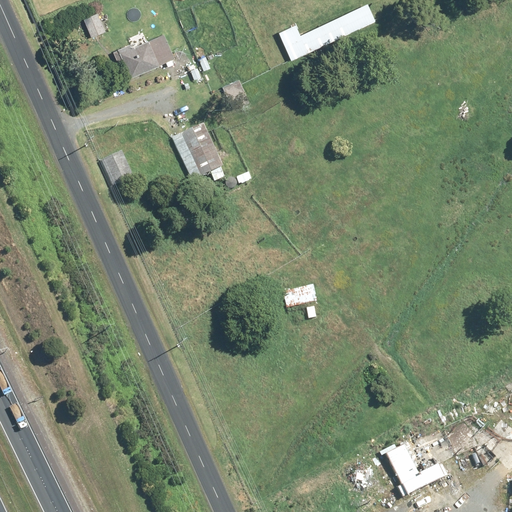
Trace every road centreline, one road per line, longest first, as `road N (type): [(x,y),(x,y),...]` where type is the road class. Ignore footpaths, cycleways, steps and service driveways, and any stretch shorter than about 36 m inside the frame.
road 1 (unclassified): [(228,511),(2,0)]
road 2 (motorway): [(0,389),(60,511)]
